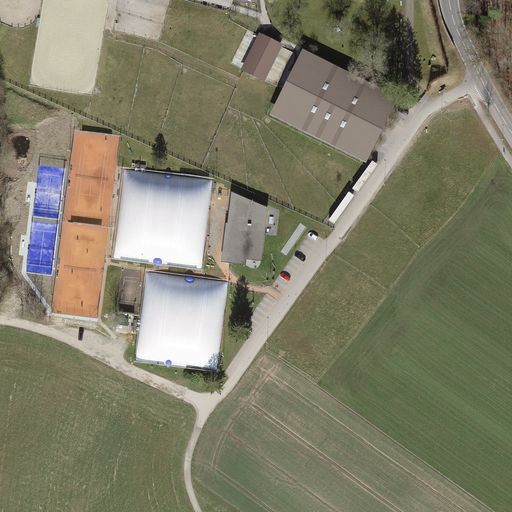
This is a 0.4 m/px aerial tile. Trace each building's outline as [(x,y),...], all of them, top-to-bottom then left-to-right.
[(280,46),(261,36),(244,70),(250,72),(257,76),(263,79),(280,46)] [(303,53),(272,115),(366,162),(397,100),(303,53)] [(233,226),(237,196),(231,193),(227,223),(225,223),(221,262),(246,266),(247,258),(230,256),(232,241),(242,242),(250,236),(250,228),(233,226)] [(261,260),(267,209),(237,196),(233,226),(250,228),(250,236),(242,242),(232,241),(230,256),(247,258),(261,260)] [(129,319),(121,318),(120,325),(128,326),(129,319)]
